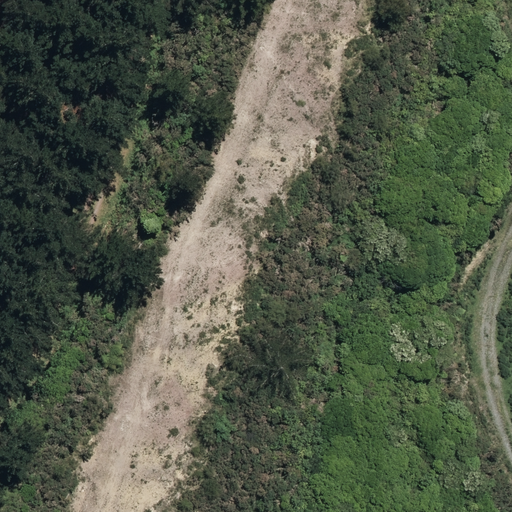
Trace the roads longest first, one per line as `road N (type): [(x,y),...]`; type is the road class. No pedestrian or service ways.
road 1 (track): [(169,0),(57,357),(0,435)]
road 2 (track): [(511,237),(491,328),(491,369),(511,452)]
